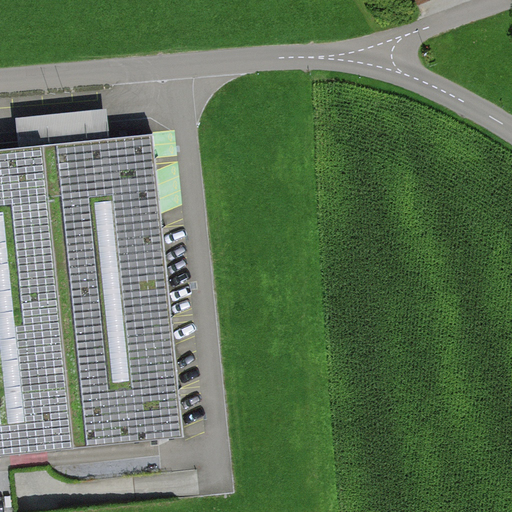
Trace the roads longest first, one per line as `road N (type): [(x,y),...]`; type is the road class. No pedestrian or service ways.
road 1 (unclassified): [(376,57),(0,78)]
road 2 (unclassified): [(511,130),(376,57)]
road 3 (unclassified): [(511,1),(416,33),(376,57)]
